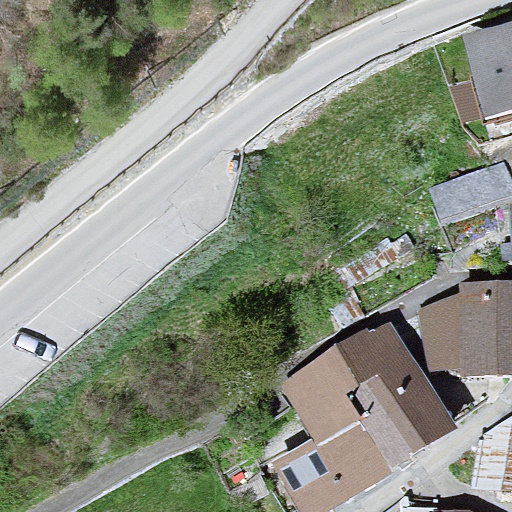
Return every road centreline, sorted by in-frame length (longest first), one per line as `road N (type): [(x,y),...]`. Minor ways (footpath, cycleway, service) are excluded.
road 1 (tertiary): [(0,316),(226,130),(419,20),(490,0)]
road 2 (track): [(39,511),(197,430),(290,361),(438,282),(511,285)]
road 3 (residential): [(0,244),(198,82),(275,0)]
road 4 (residential): [(365,511),(511,402)]
